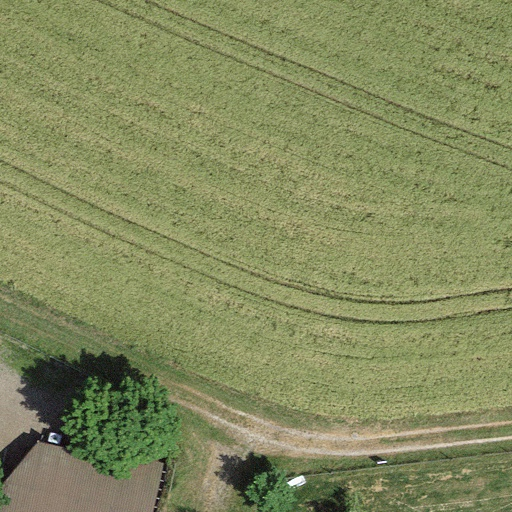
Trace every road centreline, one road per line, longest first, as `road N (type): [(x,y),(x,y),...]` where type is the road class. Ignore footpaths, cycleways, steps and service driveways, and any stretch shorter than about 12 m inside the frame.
road 1 (track): [(511,427),(392,444),(255,432),(128,369)]
road 2 (track): [(0,312),(128,369)]
